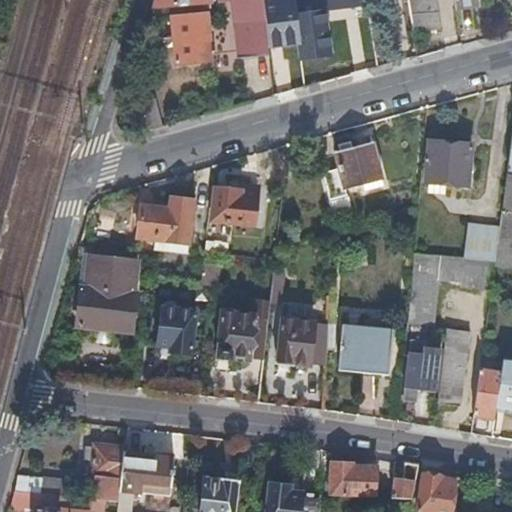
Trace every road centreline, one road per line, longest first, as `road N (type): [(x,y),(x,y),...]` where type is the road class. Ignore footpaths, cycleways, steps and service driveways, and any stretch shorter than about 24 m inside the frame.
road 1 (residential): [(511,460),(19,393)]
road 2 (residential): [(82,174),(511,56)]
road 3 (residential): [(82,174),(19,393)]
road 4 (residential): [(82,174),(139,0)]
